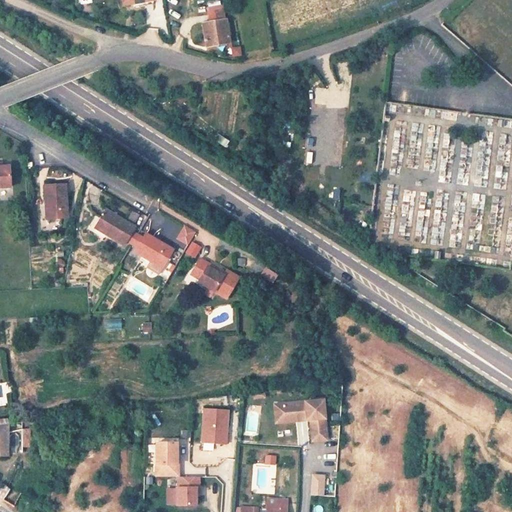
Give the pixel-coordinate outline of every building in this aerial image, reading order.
[(203,24),(207,46),(229,42),(226,20),(224,21),(222,11),(208,13),(210,23),(203,24)] [(391,52),(392,44),(382,43),(381,51),(391,52)] [(237,45),(229,48),(231,57),(240,55),(237,45)] [(223,147),(227,140),(217,134),(213,142),(223,147)] [(0,187),(10,187),(9,166),(2,166),(0,166),(0,187)] [(48,206),(49,218),(66,217),(64,185),(43,186),(45,207),(48,206)] [(123,245),(126,240),(131,231),(134,227),(105,210),(96,226),(110,234),(109,236),(123,245)] [(95,228),(109,236),(110,234),(96,226),(95,228)] [(195,233),(184,227),(177,240),(187,246),(195,233)] [(136,235),(131,231),(126,240),(131,244),(136,235)] [(142,239),(137,248),(135,252),(150,261),(161,268),(172,250),(145,234),(142,239)] [(142,239),(136,235),(131,244),(137,248),(142,239)] [(187,252),(195,256),(199,248),(192,244),(187,252)] [(206,287),(213,291),(211,294),(224,301),(236,280),(224,273),(222,276),(215,272),(217,268),(200,259),(191,274),(199,280),(198,282),(206,287)] [(161,268),(150,261),(146,267),(158,274),(161,268)] [(260,267),(255,276),(270,283),(275,273),(260,267)] [(211,294),(213,291),(206,287),(203,293),(209,298),(211,294)] [(120,318),(104,319),(105,329),(121,328),(120,318)] [(323,396),(282,401),(284,416),(307,413),(307,417),(311,416),(314,438),(328,436),(323,396)] [(282,401),(271,403),(273,421),(307,417),(307,413),(284,416),(282,401)] [(227,410),(202,408),(200,442),(224,443),(227,410)] [(22,430),(7,432),(8,453),(22,451),(22,446),(22,430)] [(176,477),(178,476),(178,464),(176,464),(176,442),(155,442),(155,477),(176,477)] [(323,473),(312,472),(311,492),(322,493),(323,473)] [(178,476),(176,477),(176,487),(174,487),(174,505),(194,505),(194,495),(194,487),(198,487),(198,476),(178,476)]
